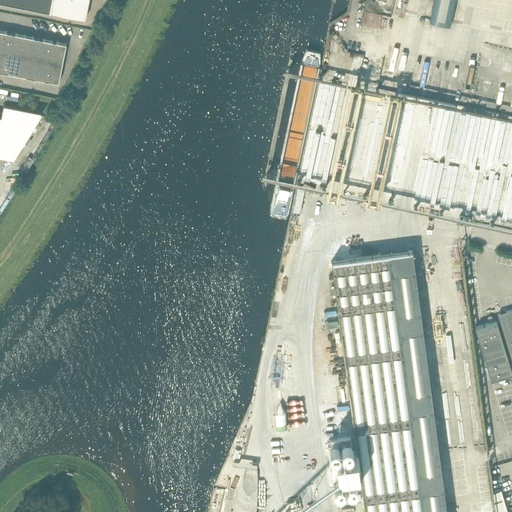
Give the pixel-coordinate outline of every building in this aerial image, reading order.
[(0,0),(0,1),(50,11),(51,0),(0,0)] [(88,0),(51,0),(50,11),(85,18),(88,0)] [(66,43),(38,37),(0,29),(0,70),(58,82),(66,43)] [(263,184),(268,185),(294,55),(289,55),(263,184)] [(3,104),(1,115),(0,120),(0,155),(13,159),(43,112),(3,104)] [(469,225),(470,217),(459,215),(458,222),(469,225)] [(445,511),(418,301),(411,249),(331,260),(364,511),(445,511)] [(499,319),(475,326),(491,379),(511,372),(511,309),(498,313),(499,319)] [(493,491),(495,511),(507,511),(500,489),(493,491)]
